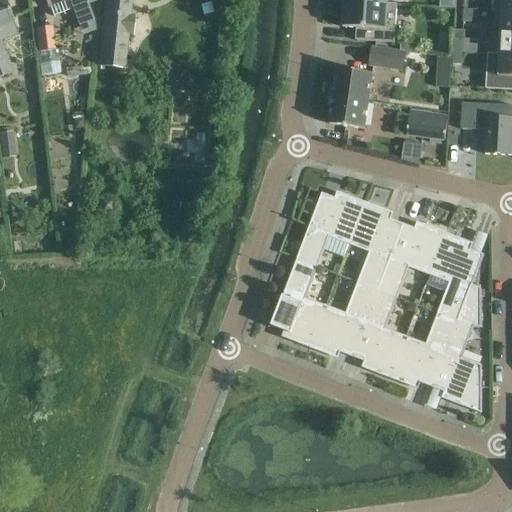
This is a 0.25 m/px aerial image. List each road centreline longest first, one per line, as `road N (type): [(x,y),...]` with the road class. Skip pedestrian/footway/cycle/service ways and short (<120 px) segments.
road 1 (residential): [(502,454),(223,347)]
road 2 (residential): [(502,454),(511,203)]
road 3 (residential): [(511,203),(297,146)]
road 4 (residential): [(223,347),(277,170),(297,146)]
road 5 (residential): [(168,511),(223,347)]
road 6 (residential): [(297,146),(290,111),(305,0)]
road 7 (residential): [(415,511),(494,495),(502,454)]
